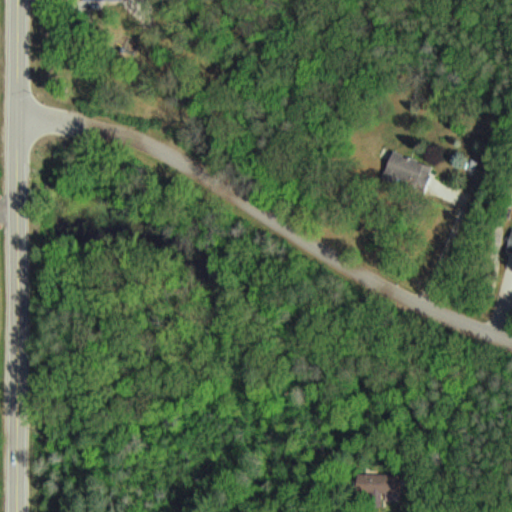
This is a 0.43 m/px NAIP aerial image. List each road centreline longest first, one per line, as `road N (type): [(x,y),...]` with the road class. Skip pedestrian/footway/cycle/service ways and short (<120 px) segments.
road 1 (residential): [(24,113),(107,128),(194,162),(318,239),(511,330)]
road 2 (residential): [(23,0),(20,511)]
